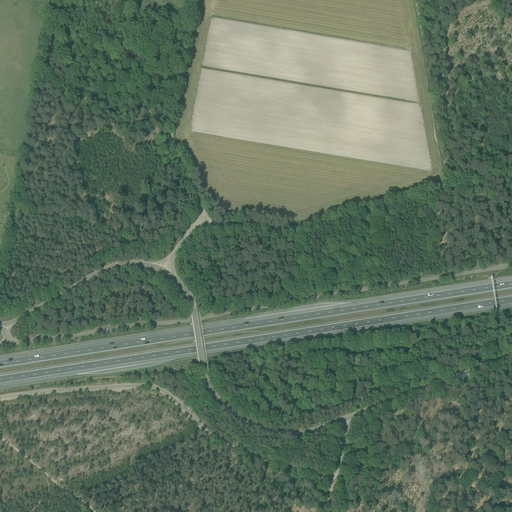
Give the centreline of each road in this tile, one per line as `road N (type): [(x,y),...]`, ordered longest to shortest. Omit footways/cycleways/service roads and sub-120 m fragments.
road 1 (motorway): [(511,284),(0,364)]
road 2 (motorway): [(0,379),(511,299)]
road 3 (unclassified): [(7,343),(511,265)]
road 4 (unclassified): [(349,415),(334,480),(223,442),(167,394),(144,385),(0,397)]
road 5 (unclassified): [(349,415),(270,430),(228,414),(206,382),(187,294),(162,269)]
road 6 (unclassified): [(349,415),(511,354)]
road 7 (unclassified): [(6,325),(113,265),(162,269)]
road 8 (track): [(113,511),(251,454)]
road 9 (track): [(95,511),(0,438)]
